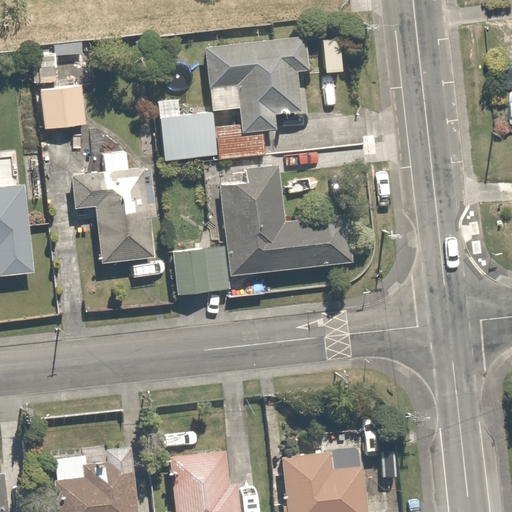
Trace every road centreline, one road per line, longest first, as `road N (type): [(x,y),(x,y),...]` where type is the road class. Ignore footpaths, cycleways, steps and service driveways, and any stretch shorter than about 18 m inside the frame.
road 1 (residential): [(0,376),(448,325)]
road 2 (tertiary): [(413,0),(448,325)]
road 3 (tertiary): [(448,325),(469,511)]
